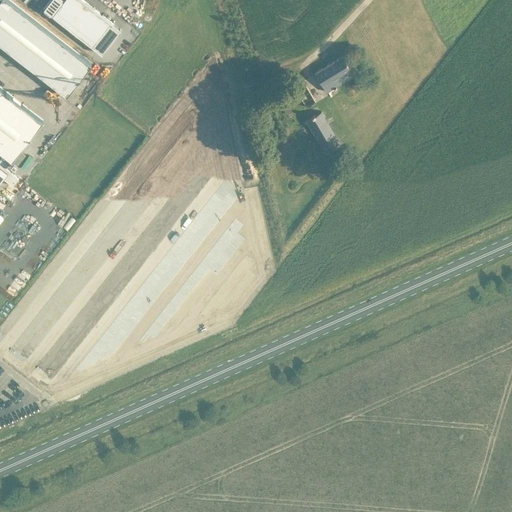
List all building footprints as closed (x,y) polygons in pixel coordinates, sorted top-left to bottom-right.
[(0,0),(0,42),(67,95),(91,63),(10,0),(0,0)] [(49,0),(44,7),(52,14),(52,13),(53,14),(52,14),(102,53),(121,30),(83,0),(63,0),(62,0),(49,0)] [(343,55),(315,72),(318,76),(320,75),(322,77),(319,79),(327,91),(334,87),(335,88),(337,87),(336,86),(337,85),(352,76),(353,76),(349,70),(351,69),(343,55)] [(303,80),(294,86),(306,106),(315,101),(315,100),(308,89),(303,80)] [(0,149),(12,159),(42,119),(0,86),(0,149)] [(321,111),(306,120),(325,152),(340,143),(321,111)] [(9,176),(17,182),(20,178),(12,172),(9,176)]
